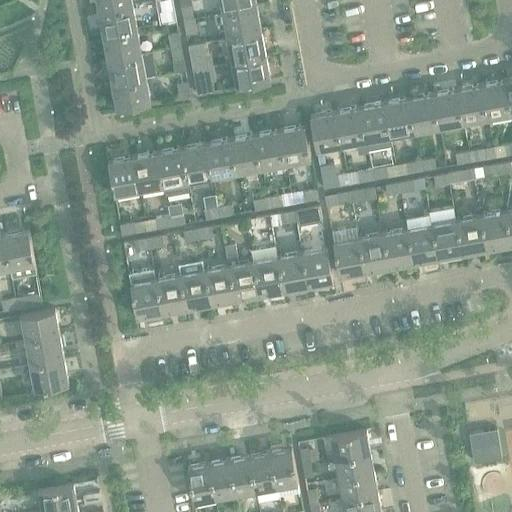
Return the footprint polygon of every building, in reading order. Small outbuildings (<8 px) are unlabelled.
[(96,0),(99,10),(132,4),(131,0),(96,0)] [(175,21),(171,0),(154,0),(159,24),(175,21)] [(179,0),(181,9),(183,20),(194,18),(190,0),(179,0)] [(220,0),(223,13),(256,7),(255,0),(220,0)] [(99,10),(103,35),(137,28),(132,4),(99,10)] [(223,13),(228,37),(261,31),(256,7),(223,13)] [(197,33),(194,18),(183,20),(186,35),(197,33)] [(103,35),(108,59),(141,53),(137,28),(103,35)] [(228,37),(232,62),(265,56),(261,31),(228,37)] [(167,35),(169,48),(180,46),(178,33),(167,35)] [(188,42),(192,69),(214,65),(211,51),(205,52),(203,39),(188,42)] [(183,61),(180,46),(169,48),(172,63),(183,61)] [(108,59),(112,83),(146,77),(141,53),(108,59)] [(270,81),(265,56),(232,62),(237,87),(270,81)] [(216,77),(214,65),(192,69),(197,92),(212,89),(210,78),(216,77)] [(151,102),(146,77),(112,83),(117,109),(151,102)] [(511,112),(506,79),(481,84),(488,117),(511,112)] [(179,97),(189,95),(186,81),(176,83),(179,97)] [(481,84),(457,88),(463,122),(488,117),(481,84)] [(457,88),(432,93),(438,126),(463,122),(457,88)] [(432,93),(408,97),(414,130),(438,126),(432,93)] [(408,97),(384,101),(390,135),(414,130),(408,97)] [(384,101),(359,106),(365,139),(390,135),(384,101)] [(335,110),(341,144),(356,141),(358,153),(368,151),(365,139),(359,106),(335,110)] [(316,148),(341,144),(335,110),(310,115),(316,148)] [(304,124),(279,128),(285,162),(310,157),(304,124)] [(279,128),(254,133),(260,166),(285,162),(279,128)] [(254,133),(230,137),(236,171),(260,166),(254,133)] [(230,137),(205,142),(211,175),(236,171),(230,137)] [(205,142),(181,146),(187,180),(211,175),(205,142)] [(181,146),(157,151),(163,184),(187,180),(181,146)] [(484,147),(468,150),(470,161),(486,158),(484,147)] [(457,163),(470,161),(468,150),(455,152),(457,163)] [(157,151),(132,155),(139,189),(163,184),(157,151)] [(114,193),(139,189),(132,155),(108,160),(114,193)] [(434,156),(420,159),(421,170),(435,167),(434,156)] [(411,172),(421,170),(420,159),(409,161),(411,172)] [(511,161),(497,164),(498,175),(511,172),(511,161)] [(319,165),(322,177),(323,187),(337,185),(333,163),(319,165)] [(484,177),(498,175),(497,164),(482,167),(484,177)] [(386,165),(371,168),(373,179),(388,176),(386,165)] [(359,181),(373,179),(371,168),(357,170),(359,181)] [(472,169),(447,173),(449,184),(474,179),(472,169)] [(435,186),(449,184),(447,173),(433,176),(435,186)] [(412,180),(399,182),(400,193),(414,190),(412,180)] [(386,195),(400,193),(399,182),(384,184),(386,195)] [(304,201),(318,198),(316,188),(302,190),(304,201)] [(338,203),(352,201),(350,191),(336,193),(338,203)] [(281,194),(266,196),(268,207),(283,204),(281,194)] [(254,210),(268,207),(266,196),(253,199),(254,210)] [(232,203),(217,206),(219,216),(234,213),(232,203)] [(206,219),(219,216),(217,206),(204,208),(206,219)] [(308,207),(294,210),(296,220),(310,218),(308,207)] [(282,223),(296,220),(294,210),(280,212),(282,223)] [(505,210),(480,215),(486,249),(511,244),(505,210)] [(183,212),(168,214),(170,225),(185,222),(183,212)] [(405,218),(407,228),(413,262),(438,257),(432,224),(430,213),(405,218)] [(157,227),(170,225),(168,214),(155,217),(157,227)] [(480,215),(455,219),(462,253),(486,249),(480,215)] [(455,219),(432,224),(438,257),(462,253),(455,219)] [(121,234),(135,231),(134,221),(120,224),(121,234)] [(334,227),(335,235),(357,232),(356,224),(334,227)] [(210,225),(196,228),(198,238),(212,236),(210,225)] [(184,241),(198,238),(196,228),(182,230),(184,241)] [(407,228),(382,233),(388,266),(413,262),(407,228)] [(29,229),(3,234),(10,267),(11,276),(37,272),(35,262),(29,229)] [(382,233),(358,237),(365,271),(388,266),(382,233)] [(3,234),(0,234),(0,268),(10,267),(3,234)] [(161,234),(147,236),(149,247),(163,244),(161,234)] [(136,249),(149,247),(147,236),(134,239),(136,249)] [(339,275),(365,271),(358,237),(333,242),(339,275)] [(224,245),(228,264),(234,298),(258,294),(252,260),(238,262),(235,243),(224,245)] [(250,249),(252,260),(258,294),(283,289),(277,255),(275,245),(250,249)] [(327,246),(301,251),(307,285),(333,280),(327,246)] [(301,251),(277,255),(283,289),(307,285),(301,251)] [(228,264),(203,269),(210,303),(234,298),(228,264)] [(161,311),(155,278),(153,267),(128,272),(136,316),(161,311)] [(203,269),(179,273),(185,307),(210,303),(203,269)] [(179,273),(155,278),(161,311),(185,307),(179,273)] [(29,295),(16,298),(17,308),(31,305),(29,295)] [(3,310),(17,308),(16,298),(2,300),(3,310)] [(21,314),(26,339),(59,333),(55,308),(21,314)] [(26,339),(30,363),(64,357),(59,333),(26,339)] [(68,383),(64,357),(30,363),(35,389),(68,383)] [(331,435),(335,456),(371,449),(367,428),(331,435)] [(474,462),(502,458),(497,429),(470,433),(474,462)] [(271,449),(277,485),(279,495),(300,491),(292,446),(271,449)] [(300,447),(302,462),(311,460),(308,446),(300,447)] [(271,449),(250,453),(256,489),(277,485),(271,449)] [(335,456),(339,476),(374,469),(371,449),(335,456)] [(250,453),(229,457),(236,492),(256,489),(250,453)] [(229,457),(209,461),(215,496),(236,492),(229,457)] [(314,474),(311,460),(302,462),(305,476),(314,474)] [(195,500),(215,496),(209,461),(188,464),(195,500)] [(339,476),(343,496),(378,490),(374,469),(339,476)] [(38,488),(42,509),(77,503),(74,482),(38,488)] [(307,488),(310,502),(319,501),(316,486),(307,488)] [(343,496),(345,511),(372,511),(382,510),(378,490),(343,496)] [(85,502),(101,499),(99,491),(83,494),(85,502)] [(320,511),(319,501),(310,502),(311,511),(320,511)] [(42,509),(42,511),(79,511),(77,503),(42,509)]
